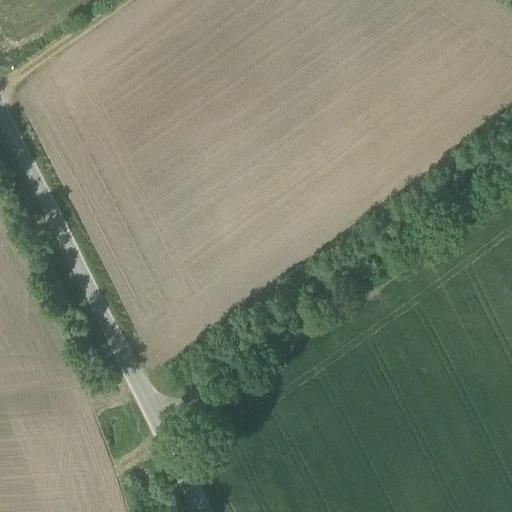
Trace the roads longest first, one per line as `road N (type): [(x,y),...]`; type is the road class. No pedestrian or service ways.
road 1 (unclassified): [(201,511),(0,109)]
road 2 (track): [(0,92),(136,0)]
